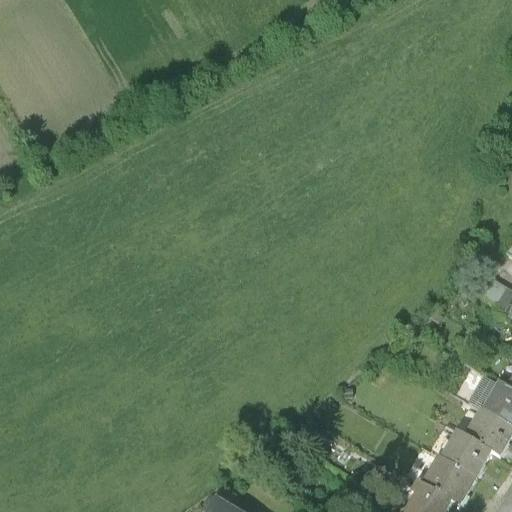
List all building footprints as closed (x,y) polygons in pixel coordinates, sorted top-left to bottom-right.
[(511,295),(490,283),(479,302),(511,321),(511,295)] [(511,434),(511,398),(505,395),(498,390),(481,417),(511,434)] [(498,463),(511,439),(511,434),(481,417),(480,416),(464,443),(490,458),(498,463)] [(474,484),(490,458),(464,443),(456,438),(440,464),(474,484)] [(455,511),(457,511),(474,484),(440,464),(436,462),(419,490),(451,509),(455,511)] [(419,490),(406,511),(449,511),(451,509),(419,490)]
